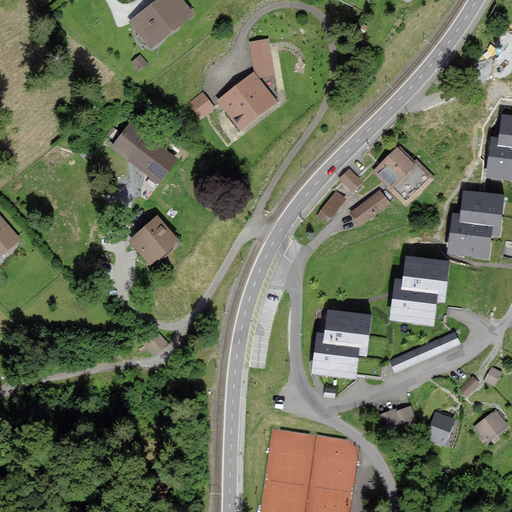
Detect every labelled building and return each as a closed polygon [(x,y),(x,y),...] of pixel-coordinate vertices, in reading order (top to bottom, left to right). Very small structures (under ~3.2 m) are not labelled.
[(192,13),(181,0),(159,0),(133,21),(151,44),(192,13)] [(257,73),(263,79),(277,76),(271,41),(251,45),(257,73)] [(149,66),(142,57),(133,64),(140,72),(149,66)] [(280,103),(256,73),(220,102),(245,131),(280,103)] [(217,109),(204,93),(190,104),(203,120),(217,109)] [(487,179),(511,181),(511,115),(503,114),(500,137),(492,136),(487,179)] [(132,125),(115,146),(159,180),(175,159),(132,125)] [(400,147),(376,171),(407,203),(432,178),(400,147)] [(349,169),(341,177),(353,189),(361,182),(349,169)] [(511,242),(511,202),(504,202),(505,194),(464,190),(462,212),(452,211),(449,251),(498,256),(499,241),(511,242)] [(322,210),(330,217),(345,199),(337,192),(322,210)] [(353,211),(362,223),(388,203),(380,192),(353,211)] [(0,257),(22,240),(1,214),(0,214),(0,257)] [(176,238),(157,218),(132,240),(151,261),(176,238)] [(445,303),(450,261),(406,256),(404,279),(395,278),(390,320),(435,326),(438,302),(445,303)] [(367,356),(372,315),(327,310),(324,333),(317,332),(312,371),(356,377),(359,355),(367,356)] [(154,354),(166,343),(154,330),(142,341),(154,354)] [(395,370),(462,345),(456,331),(389,357),(395,370)] [(485,380),(493,386),(503,372),(494,367),(485,380)] [(460,388),(467,395),(478,383),(471,377),(460,388)] [(416,423),(410,408),(396,413),(395,410),(380,416),(388,434),(416,423)] [(474,429),(487,444),(508,426),(495,411),(474,429)] [(429,437),(446,443),(454,420),(437,414),(429,437)]
